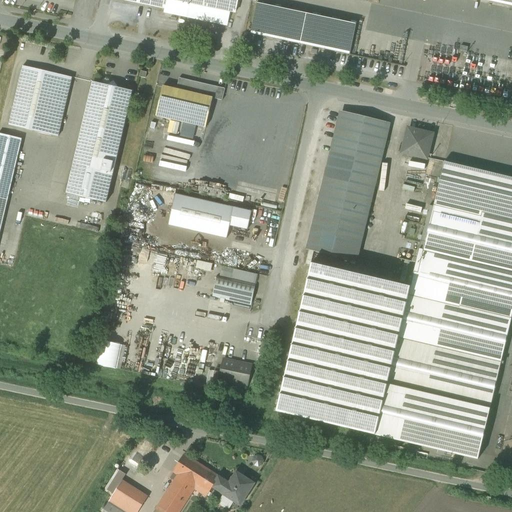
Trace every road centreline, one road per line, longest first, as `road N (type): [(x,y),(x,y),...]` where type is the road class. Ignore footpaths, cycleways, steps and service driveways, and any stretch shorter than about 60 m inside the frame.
road 1 (unclassified): [(511,494),(0,387)]
road 2 (residential): [(274,309),(318,86)]
road 3 (residential): [(318,86),(97,41)]
road 4 (residential): [(511,127),(318,86)]
